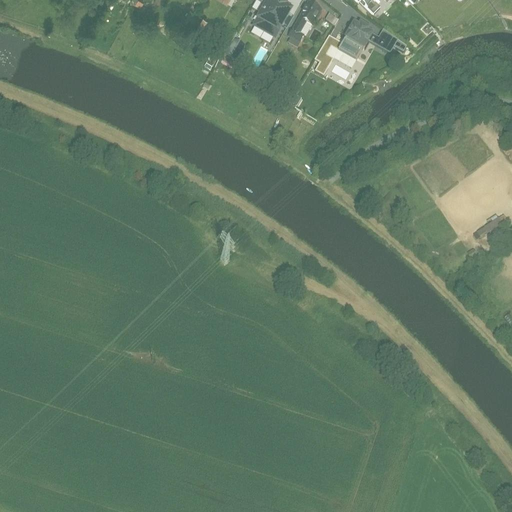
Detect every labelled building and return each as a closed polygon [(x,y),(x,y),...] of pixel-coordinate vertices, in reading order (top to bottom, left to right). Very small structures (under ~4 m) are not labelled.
[(279,35),(293,11),(286,7),(288,4),(280,0),(276,0),(276,1),(274,0),(257,0),(256,2),(264,7),(256,22),(279,35)] [(352,0),(360,8),(368,0),(373,0),(382,9),(391,0),(352,0)] [(321,13),(308,5),(298,22),(312,30),(321,13)] [(315,24),(309,40),(325,46),(334,19),(328,17),(325,27),(315,24)] [(357,28),(353,25),(338,51),(350,57),(354,50),(366,56),(376,38),(368,34),(370,31),(359,24),(357,28)] [(241,46),(233,62),(238,64),(245,48),(241,46)] [(503,218),(474,235),(477,241),(506,223),(503,218)]
